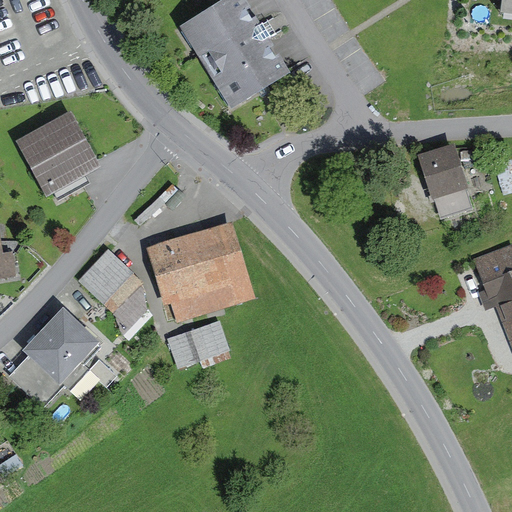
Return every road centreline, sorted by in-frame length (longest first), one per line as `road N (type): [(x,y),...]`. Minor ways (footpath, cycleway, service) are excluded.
road 1 (tertiary): [(241,184),(319,264),(384,348),(476,511)]
road 2 (residential): [(182,132),(0,342)]
road 3 (tertiary): [(82,0),(112,58),(182,132)]
road 4 (residential): [(286,0),(364,134)]
road 5 (unclassified): [(511,127),(364,134)]
road 6 (unclassified): [(364,134),(308,148),(241,184)]
